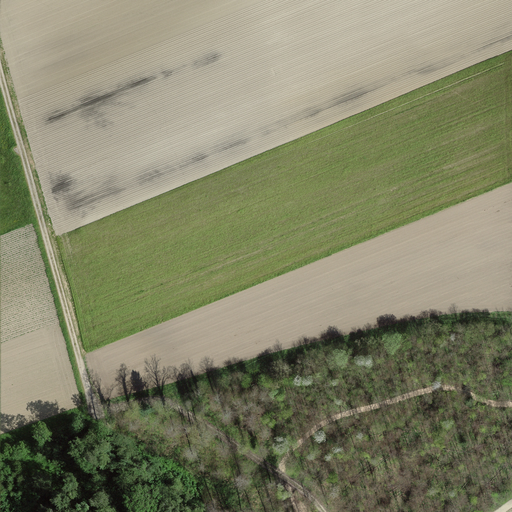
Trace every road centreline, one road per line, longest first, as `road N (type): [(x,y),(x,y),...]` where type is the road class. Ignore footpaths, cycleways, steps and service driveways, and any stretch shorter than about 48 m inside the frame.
road 1 (track): [(0,75),(94,403),(166,401),(324,511)]
road 2 (track): [(277,473),(306,434),(340,416),(446,387),(511,404)]
